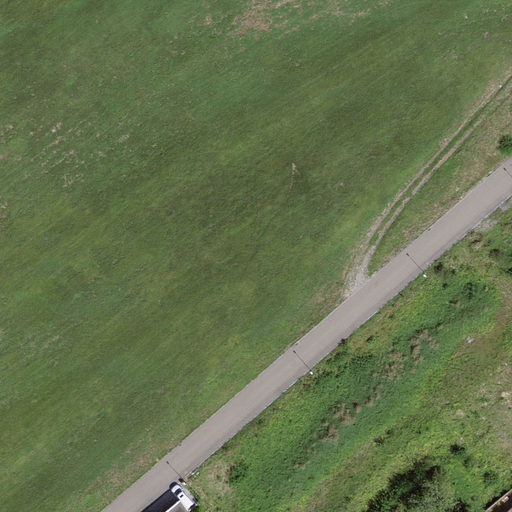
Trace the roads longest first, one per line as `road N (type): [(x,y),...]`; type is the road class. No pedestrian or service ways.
road 1 (residential): [(113,511),(511,171)]
road 2 (track): [(355,309),(357,257),(384,211),(511,74)]
